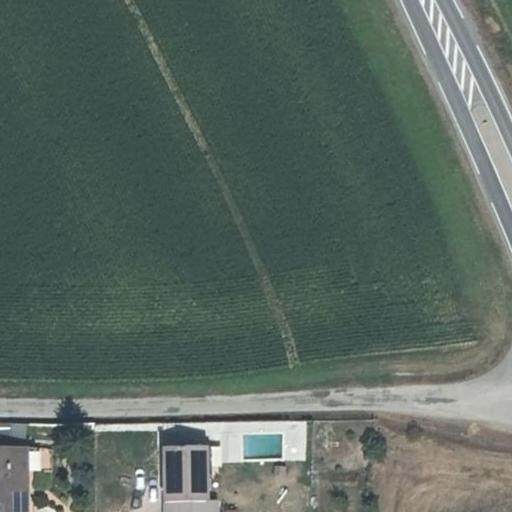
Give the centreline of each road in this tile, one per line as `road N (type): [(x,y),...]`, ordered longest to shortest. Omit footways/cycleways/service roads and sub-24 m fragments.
road 1 (unclassified): [(511,398),(0,409)]
road 2 (secondary): [(414,0),(476,124),(511,225)]
road 3 (secondary): [(511,119),(449,0)]
